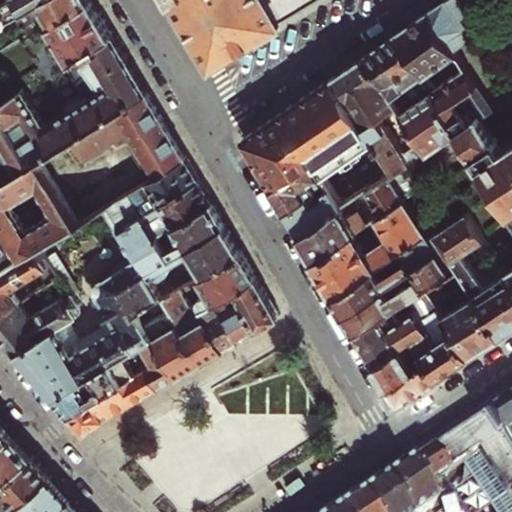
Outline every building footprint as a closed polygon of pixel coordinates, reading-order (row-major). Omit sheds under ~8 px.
[(34,0),(0,0),(0,21),(27,5),(34,0)] [(51,21),(87,0),(34,0),(27,5),(37,22),(47,16),(42,9),(46,8),(50,14),(48,16),(49,18),(51,21)] [(73,57),(114,31),(110,25),(99,5),(95,0),(87,0),(51,21),(73,57)] [(183,0),(189,10),(187,11),(191,17),(193,16),(195,19),(198,23),(202,31),(200,32),(203,37),(206,36),(214,51),(212,52),(216,60),(223,55),(222,54),(236,46),(237,47),(242,44),(241,43),(258,32),(259,33),(264,30),(263,29),(278,20),(279,22),(284,19),(283,18),(287,15),(287,13),(301,5),(302,7),(310,2),(309,0),(183,0)] [(479,18),(466,0),(443,0),(433,8),(459,47),(475,36),(468,26),(479,18)] [(459,47),(433,8),(418,18),(399,31),(428,73),(453,57),(457,63),(466,57),(459,47)] [(49,18),(48,16),(47,16),(37,22),(39,25),(49,18)] [(124,105),(149,89),(125,49),(114,31),(73,57),(81,69),(85,66),(100,89),(111,82),(124,105)] [(428,73),(399,31),(383,42),(367,53),(399,102),(408,96),(404,89),(418,80),(423,86),(432,80),(428,73)] [(399,102),(367,53),(352,64),(337,74),(341,79),(381,141),(398,168),(409,161),(430,148),(424,138),(406,149),(383,112),(399,102)] [(511,270),(511,271),(511,273),(511,141),(503,147),(482,113),(496,105),(466,57),(457,63),(459,67),(450,73),(453,77),(437,88),(432,80),(423,86),(428,94),(413,103),(408,96),(399,102),(424,138),(430,148),(409,161),(410,164),(415,161),(421,170),(430,164),(425,155),(432,150),(434,154),(466,133),(478,151),(511,203),(511,270)] [(268,122),(245,137),(275,186),(317,159),(326,174),(329,178),(344,167),(363,154),(381,141),(341,79),(337,74),(318,87),(301,99),(268,122)] [(45,123),(23,87),(0,102),(0,106),(32,161),(40,156),(70,138),(124,105),(111,82),(100,89),(86,98),(85,97),(79,95),(66,103),(65,108),(66,110),(45,123)] [(158,173),(187,155),(162,112),(149,89),(124,105),(70,138),(82,157),(130,128),(158,173)] [(0,180),(32,161),(0,106),(0,180)] [(363,154),(344,167),(346,169),(352,165),(353,166),(361,161),(360,160),(365,156),(363,154)] [(193,165),(187,155),(158,173),(132,189),(144,210),(200,177),(193,165)] [(0,180),(0,268),(41,244),(80,220),(40,156),(32,161),(0,180)] [(317,159),(275,186),(284,201),(289,209),(319,190),(314,182),(326,174),(317,159)] [(398,204),(408,196),(393,172),(368,188),(383,213),(398,204)] [(158,232),(214,199),(207,189),(200,177),(144,210),(158,232)] [(130,350),(133,354),(136,352),(139,350),(136,346),(156,334),(139,304),(126,281),(171,255),(158,232),(144,210),(132,189),(109,203),(122,223),(119,225),(139,257),(105,277),(102,281),(101,288),(120,319),(120,325),(79,350),(59,325),(21,352),(39,373),(56,391),(82,376),(94,370),(130,350)] [(319,190),(289,209),(296,222),(302,231),(344,203),(335,189),(323,197),(319,190)] [(338,292),(379,265),(406,248),(431,233),(408,196),(398,204),(383,213),(380,216),(392,234),(377,244),(366,225),(317,256),(327,274),(338,292)] [(171,255),(227,222),(221,211),(214,199),(158,232),(171,255)] [(310,245),(317,256),(366,225),(375,219),(366,204),(357,210),(350,200),(344,203),(302,231),(310,245)] [(479,293),(505,333),(511,328),(511,273),(511,271),(510,270),(490,283),(466,249),(488,236),(471,210),(440,230),(461,265),(469,278),(479,293)] [(206,269),(242,247),(236,236),(227,222),(171,255),(126,281),(139,304),(164,295),(152,275),(156,272),(162,274),(171,268),(172,263),(193,249),(206,269)] [(379,265),(338,292),(344,302),(348,310),(390,284),(442,251),(431,233),(406,248),(413,261),(387,276),(379,265)] [(41,244),(0,268),(0,314),(23,299),(14,287),(46,268),(53,279),(60,275),(41,244)] [(236,286),(258,273),(250,261),(242,247),(206,269),(166,294),(180,318),(204,305),(218,297),(227,291),(236,286)] [(390,284),(348,310),(354,320),(361,330),(390,310),(452,268),(442,251),(390,284)] [(261,326),(282,314),(271,295),(258,273),(236,286),(244,300),(261,326)] [(23,299),(0,314),(0,328),(7,337),(21,352),(59,325),(77,312),(78,310),(79,308),(79,306),(78,304),(60,275),(53,279),(48,283),(59,299),(34,314),(23,299)] [(430,358),(440,374),(459,362),(475,352),(458,328),(447,313),(428,287),(414,297),(421,309),(432,325),(415,337),(430,358)] [(218,297),(243,337),(251,332),(261,326),(244,300),(241,302),(239,299),(234,302),(227,291),(218,297)] [(458,328),(475,352),(492,341),(505,333),(479,293),(447,313),(458,328)] [(209,314),(228,346),(235,341),(243,337),(218,297),(204,305),(209,314)] [(390,310),(361,330),(371,347),(379,360),(415,337),(432,325),(421,309),(398,323),(390,310)] [(209,314),(206,315),(203,317),(222,349),(225,347),(228,346),(209,314)] [(185,328),(203,360),(208,357),(214,354),(222,349),(203,317),(185,328)] [(156,334),(179,374),(192,366),(203,360),(185,328),(180,320),(156,334)] [(148,365),(160,384),(170,379),(179,374),(156,334),(136,346),(139,350),(145,347),(154,362),(148,365)] [(415,337),(379,360),(385,371),(392,383),(430,358),(415,337)] [(82,421),(87,427),(153,389),(141,369),(137,362),(132,365),(127,357),(133,354),(130,350),(94,370),(106,390),(100,394),(89,379),(85,381),(82,376),(56,391),(65,402),(82,421)] [(137,362),(141,369),(153,389),(158,386),(160,384),(148,365),(139,350),(136,352),(133,354),(137,362)] [(397,391),(402,399),(440,374),(430,358),(392,383),(397,391)] [(511,398),(482,418),(495,439),(498,438),(511,462),(511,398)] [(9,424),(0,414),(0,445),(16,432),(9,424)] [(495,439),(482,418),(454,435),(398,472),(382,482),(399,511),(425,511),(432,507),(421,489),(447,472),(446,471),(469,456),(478,470),(486,465),(505,494),(498,498),(507,511),(511,511),(511,462),(498,438),(495,439)] [(0,483),(35,453),(26,444),(16,432),(0,445),(0,483)] [(35,453),(0,483),(0,487),(18,507),(54,475),(44,464),(35,453)] [(58,511),(74,498),(65,487),(54,475),(18,507),(12,511),(58,511)] [(370,490),(357,498),(366,511),(399,511),(382,482),(370,490)] [(86,511),(84,509),(74,498),(58,511),(86,511)] [(345,506),(335,511),(366,511),(357,498),(345,506)]
